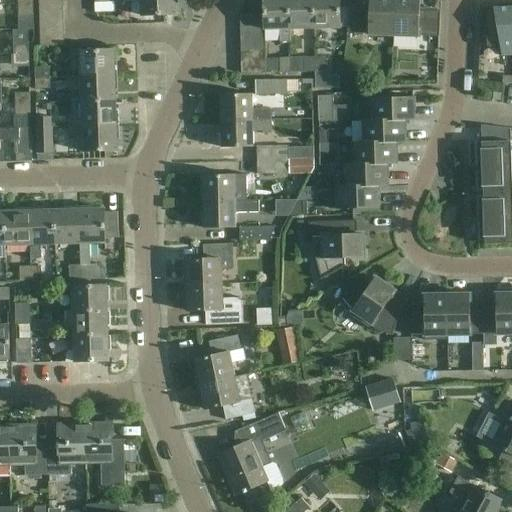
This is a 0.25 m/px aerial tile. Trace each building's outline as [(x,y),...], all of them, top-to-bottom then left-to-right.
[(37,0),(38,10),(62,10),(61,0),(37,0)] [(124,0),(125,1),(141,0),(141,15),(175,14),(174,0),(124,0)] [(264,25),(265,29),(280,29),(280,42),(291,42),(290,29),(289,0),(264,0),(264,13),(264,25)] [(289,0),(290,29),(315,28),(314,0),(289,0)] [(314,0),(315,28),(341,27),(341,26),(340,6),(340,0),(314,0)] [(394,35),(395,0),(369,0),(370,8),(350,7),(348,26),(347,33),(394,35)] [(439,37),(440,11),(420,10),(420,0),(395,0),(394,35),(439,37)] [(33,28),(32,14),(32,4),(18,4),(18,15),(22,15),(22,28),(33,28)] [(498,8),(485,9),(486,46),(500,46),(502,56),(511,55),(511,17),(511,4),(498,4),(498,8)] [(350,7),(340,6),(341,26),(348,26),(350,7)] [(38,22),(62,21),(62,10),(38,10),(38,22)] [(240,14),(240,26),(264,25),(264,13),(240,14)] [(39,34),(63,33),(62,21),(38,22),(39,34)] [(265,37),(265,29),(264,25),(240,26),(240,38),(265,37)] [(39,45),(63,45),(63,33),(39,34),(39,45)] [(241,49),(265,49),(265,37),(240,38),(241,49)] [(12,54),(28,53),(27,43),(12,43),(12,54)] [(438,48),(424,48),(424,64),(437,64),(438,48)] [(241,61),(265,60),(265,49),(241,49),(241,61)] [(80,76),(114,75),(113,50),(79,51),(80,76)] [(13,64),(28,64),(28,53),(12,54),(13,64)] [(291,72),(291,58),(291,57),(280,57),(280,72),(291,72)] [(304,71),(315,71),(314,57),(304,57),(304,71)] [(315,71),(325,71),(325,57),(314,57),(315,71)] [(265,60),(241,61),(241,73),(266,72),(265,60)] [(34,78),(49,77),(48,67),(34,68),(34,78)] [(358,72),(344,73),(345,87),(359,86),(358,72)] [(80,101),(115,100),(114,75),(80,76),(80,101)] [(511,76),(503,75),(502,83),(511,84),(511,76)] [(34,89),(49,88),(49,77),(34,78),(34,89)] [(286,93),(286,86),(315,85),(315,79),(255,80),(255,94),(286,93)] [(14,103),(29,103),(29,92),(14,93),(14,103)] [(271,108),(252,108),(251,93),(220,94),(221,120),(271,119),(271,108)] [(331,95),(317,96),(318,122),(332,122),(332,106),(331,95)] [(404,120),(404,121),(413,120),(413,97),(373,98),(374,120),(404,120)] [(81,125),(116,125),(115,100),(80,101),(81,125)] [(15,114),(29,114),(29,103),(14,103),(15,114)] [(36,127),(50,127),(50,116),(35,117),(36,127)] [(271,119),(221,120),(222,147),(253,146),(252,131),(263,131),(263,133),(272,133),(271,119)] [(404,142),(404,121),(404,120),(374,120),(364,120),(365,142),(395,142),(404,142)] [(69,136),(81,135),(82,151),(116,150),(116,125),(81,125),(68,126),(69,136)] [(477,168),(511,167),(511,141),(511,129),(481,125),(482,152),(477,152),(477,168)] [(51,153),(51,137),(50,127),(36,127),(36,138),(36,153),(51,153)] [(0,140),(9,140),(10,139),(14,139),(14,154),(32,153),(31,128),(0,128),(0,140)] [(338,129),(328,130),(328,142),(328,144),(339,143),(338,129)] [(328,144),(328,142),(328,130),(319,130),(319,144),(328,144)] [(396,164),(395,142),(365,142),(355,142),(356,164),(386,164),(396,164)] [(328,144),(319,144),(320,158),(329,158),(328,144)] [(257,160),(288,159),(288,146),(257,146),(257,160)] [(288,173),(288,167),(300,167),(299,159),(288,159),(257,160),(257,174),(288,173)] [(387,186),(386,164),(356,164),(347,164),(347,185),(347,186),(377,186),(387,186)] [(483,193),(511,192),(511,167),(477,168),(478,185),(483,184),(483,193)] [(311,187),(324,187),(324,173),(318,173),(311,187)] [(247,174),(203,175),(204,202),(247,201),(247,174)] [(378,208),(377,186),(347,186),(347,185),(332,186),(333,209),(378,208)] [(479,219),(511,217),(511,192),(483,193),(483,202),(478,202),(479,219)] [(247,201),(204,202),(204,228),(236,227),(236,213),(259,212),(259,200),(247,201)] [(307,215),(307,201),(295,201),(290,215),(307,215)] [(104,208),(78,209),(79,243),(80,264),(80,279),(102,279),(101,268),(97,264),(89,264),(89,243),(105,242),(105,238),(118,237),(117,211),(104,212),(104,208)] [(55,244),(79,243),(78,209),(54,210),(55,244)] [(5,245),(30,245),(29,210),(4,211),(5,245)] [(30,245),(55,244),(54,210),(29,210),(30,245)] [(511,243),(511,217),(479,219),(479,235),(485,235),(485,244),(511,243)] [(357,220),(309,222),(309,237),(323,236),(324,256),(315,257),(322,279),(346,266),(345,265),(345,258),(364,257),(363,233),(357,234),(357,232),(356,232),(356,223),(357,223),(357,220)] [(307,222),(299,222),(299,234),(308,234),(307,222)] [(240,240),(270,240),(270,226),(239,227),(240,240)] [(186,284),(222,283),(221,269),(232,269),(231,243),(202,244),(203,259),(185,259),(186,284)] [(69,280),(80,279),(80,264),(68,265),(69,280)] [(30,281),(41,281),(40,265),(29,266),(30,281)] [(19,281),(30,281),(29,266),(19,266),(19,281)] [(395,291),(375,277),(364,293),(359,290),(358,288),(341,298),(342,299),(343,299),(353,310),(350,314),(370,328),(371,325),(373,327),(373,329),(392,335),(403,303),(391,296),(395,291)] [(240,298),(222,298),(222,283),(186,284),(187,311),(204,310),(204,325),(241,324),(240,298)] [(72,311),(106,310),(105,284),(71,286),(72,311)] [(483,334),(511,333),(511,293),(496,294),(496,307),(483,307),(483,334)] [(483,334),(483,307),(470,308),(470,294),(447,295),(447,335),(483,334)] [(411,335),(447,335),(447,295),(424,295),(424,308),(410,308),(411,335)] [(15,314),(30,313),(30,303),(14,303),(15,314)] [(65,336),(107,335),(106,310),(72,311),(64,311),(65,336)] [(289,312),(286,317),(287,326),(303,325),(302,311),(289,312)] [(15,324),(31,324),(30,313),(15,314),(15,324)] [(271,313),(258,313),(258,326),(272,325),(271,313)] [(0,324),(0,359),(9,359),(8,325),(0,324)] [(295,328),(278,332),(281,348),(298,345),(295,328)] [(65,355),(65,361),(108,360),(107,335),(65,336),(73,336),(73,350),(67,350),(65,355)] [(243,348),(240,349),(237,336),(208,342),(211,356),(194,360),(199,384),(234,377),(231,362),(246,359),(243,348)] [(16,363),(31,363),(30,338),(15,339),(16,363)] [(409,338),(393,338),(394,361),(410,360),(409,338)] [(484,357),(473,357),(473,370),(484,370),(484,357)] [(234,377),(199,384),(205,410),(222,406),(225,421),(254,414),(246,374),(234,377)] [(370,410),(401,399),(394,380),(363,390),(370,410)] [(511,399),(509,398),(499,418),(504,421),(491,445),(503,451),(498,460),(511,466),(511,399)] [(483,409),(476,436),(492,440),(499,414),(483,409)] [(428,441),(423,420),(409,424),(411,430),(405,432),(409,446),(428,441)] [(271,463),(260,438),(267,435),(261,421),(236,432),(242,445),(218,455),(235,494),(243,491),(250,506),(261,501),(259,497),(271,492),(270,490),(278,487),(282,484),(282,479),(276,465),(271,463)] [(124,485),(124,473),(123,440),(111,440),(111,425),(84,426),(85,462),(101,462),(101,486),(124,485)] [(70,462),(85,462),(84,426),(59,426),(59,441),(46,442),(47,474),(71,474),(70,462)] [(0,476),(9,476),(9,464),(7,427),(0,427),(0,476)] [(47,474),(46,442),(35,442),(34,427),(7,427),(9,464),(24,464),(25,475),(47,474)] [(442,453),(436,463),(451,471),(457,461),(442,453)] [(388,457),(379,459),(381,471),(391,469),(388,457)] [(313,476),(303,484),(319,502),(329,493),(313,476)] [(458,477),(449,493),(467,502),(461,511),(497,511),(503,501),(458,477)] [(150,485),(150,504),(167,504),(167,493),(162,485),(150,485)] [(305,511),(309,508),(301,499),(286,511),(305,511)] [(267,503),(257,508),(258,511),(266,511),(270,509),(267,503)]
